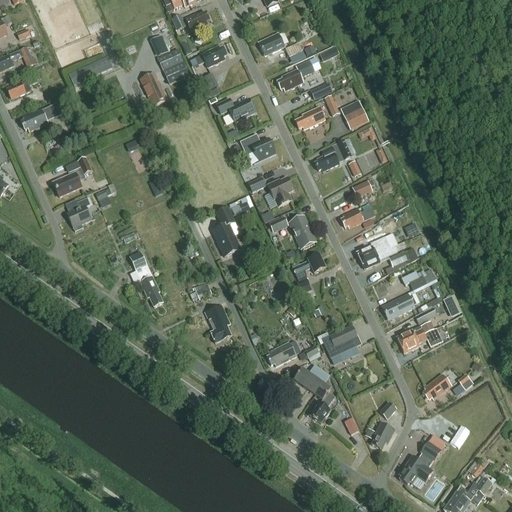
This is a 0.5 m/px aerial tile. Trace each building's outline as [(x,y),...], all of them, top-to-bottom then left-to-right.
[(185,9),(201,2),(199,0),(182,0),(172,5),(172,6),(174,10),(183,6),(185,9)] [(263,0),(268,9),(279,4),(276,0),(263,0)] [(311,3),(306,6),(310,13),(315,11),(311,3)] [(172,6),(166,9),(168,14),(174,11),(174,10),(172,6)] [(207,24),(210,23),(206,14),(199,17),(198,15),(184,22),(182,17),(172,22),(176,32),(188,26),(191,34),(208,26),(207,24)] [(5,28),(10,26),(7,19),(2,21),(2,23),(0,23),(0,40),(8,36),(5,28)] [(28,32),(17,37),(20,43),(30,38),(28,32)] [(265,58),(285,49),(279,35),(261,43),(263,46),(260,48),(265,58)] [(193,54),(185,38),(179,41),(187,57),(193,54)] [(156,57),(150,45),(133,53),(139,66),(156,57)] [(298,45),(286,51),(293,66),(305,60),(298,45)] [(223,49),(220,51),(219,48),(202,56),(202,57),(196,60),(200,67),(206,64),(208,69),(225,62),(224,59),(227,58),(223,49)] [(311,49),(305,52),(307,58),(316,54),(313,48),(311,49)] [(20,52),(27,69),(37,65),(34,59),(31,60),(27,49),(20,52)] [(335,49),(320,56),(323,64),(339,57),(335,49)] [(178,52),(159,59),(162,69),(169,86),(174,84),(186,79),(188,78),(178,52)] [(12,63),(21,59),(18,53),(0,61),(0,74),(14,68),(12,63)] [(107,60),(69,78),(72,86),(111,68),(107,60)] [(304,85),(302,80),(315,74),(315,73),(320,70),(316,60),(296,69),(298,73),(282,80),(282,81),(277,84),(280,92),(284,91),(285,94),(304,85)] [(156,107),(167,102),(154,75),(140,81),(152,105),(154,104),(156,107)] [(211,76),(201,81),(204,85),(200,87),(203,94),(206,92),(207,93),(217,88),(211,76)] [(33,86),(38,84),(36,79),(7,92),(12,102),(32,93),(28,86),(32,85),(33,86)] [(328,85),(310,93),(314,103),(332,94),(328,85)] [(331,98),(325,101),(333,119),(339,116),(337,110),(339,109),(336,102),(334,103),(331,98)] [(256,115),(249,101),(233,108),(230,101),(217,107),(221,116),(229,112),(235,125),(256,115)] [(358,103),(340,112),(350,132),(368,124),(358,103)] [(57,105),(42,112),(42,111),(23,120),(25,124),(22,125),(25,133),(28,132),(29,135),(48,126),(47,123),(62,117),(57,105)] [(305,132),(326,122),(320,108),(303,116),(304,119),(296,123),(300,131),(304,129),(305,132)] [(358,134),(359,137),(361,141),(366,139),(369,138),(374,135),(371,128),(358,134)] [(260,164),(276,156),(269,140),(258,144),(255,137),(240,144),(247,158),(255,154),(260,164)] [(349,140),(337,146),(344,162),(352,159),(352,158),(348,150),(353,148),(349,140)] [(239,148),(234,150),(236,156),(242,153),(239,148)] [(318,163),(315,165),(319,173),(322,171),(323,174),(340,166),(340,165),(332,148),(322,153),(324,158),(317,161),(318,163)] [(385,158),(379,161),(382,166),(387,164),(385,158)] [(86,160),(66,169),(69,175),(81,170),(84,177),(93,173),(90,167),(93,166),(90,159),(87,160),(86,160)] [(82,189),(75,175),(53,185),(59,199),(82,189)] [(262,180),(249,186),(253,195),(266,188),(262,180)] [(293,192),(287,180),(276,185),(275,183),(268,187),(274,201),(275,201),(279,209),(291,203),(288,195),(293,192)] [(0,199),(0,200),(9,188),(0,181),(0,199)] [(354,190),(359,200),(374,193),(369,183),(354,190)] [(109,191),(96,197),(98,203),(108,199),(107,198),(111,196),(109,191)] [(83,230),(81,227),(91,222),(85,209),(92,206),(89,199),(77,205),(80,211),(67,217),(73,230),(75,233),(83,230)] [(241,214),(250,210),(247,203),(238,206),(241,214)] [(213,233),(224,259),(241,251),(230,227),(235,224),(229,209),(216,215),(222,228),(213,233)] [(371,210),(360,215),(358,210),(343,217),(344,220),(342,221),(345,230),(348,228),(349,231),(375,219),(371,210)] [(302,251),(316,244),(304,219),(290,226),(302,251)] [(274,234),(288,227),(284,220),(270,226),(274,234)] [(414,225),(404,230),(409,240),(419,235),(414,225)] [(372,248),(357,255),(361,263),(385,252),(390,250),(385,239),(371,246),(372,248)] [(390,250),(385,252),(361,263),(365,271),(381,264),(379,261),(387,258),(397,253),(395,248),(390,250)] [(293,252),(286,255),(288,261),(296,258),(293,252)] [(403,254),(389,261),(393,268),(395,273),(408,266),(407,263),(403,254)] [(140,255),(129,260),(147,300),(149,299),(154,309),(162,305),(158,295),(159,294),(140,255)] [(315,275),(326,270),(320,256),(308,261),(309,263),(299,267),(298,265),(292,268),(296,277),(312,269),(315,275)] [(416,274),(402,281),(405,288),(410,286),(413,293),(436,283),(430,271),(425,274),(424,273),(417,276),(416,274)] [(297,285),(299,291),(309,287),(306,281),(297,285)] [(207,284),(194,290),(200,301),(212,296),(207,284)] [(389,323),(415,310),(408,296),(382,309),(389,323)] [(444,303),(448,311),(454,309),(454,308),(457,306),(453,298),(444,303)] [(215,345),(232,338),(227,328),(230,327),(221,307),(205,315),(214,333),(210,334),(215,345)] [(287,313),(293,318),(297,313),(291,308),(287,313)] [(435,310),(417,319),(420,327),(439,317),(435,310)] [(318,311),(313,313),(316,319),(321,317),(318,311)] [(432,333),(434,332),(430,324),(397,339),(401,348),(432,333)] [(331,361),(362,347),(353,328),(322,342),(331,361)] [(427,342),(431,350),(442,344),(436,331),(434,332),(432,333),(401,348),(405,356),(420,349),(419,346),(427,342)] [(256,333),(250,336),(254,347),(259,345),(256,340),(257,340),(256,333)] [(276,369),(297,358),(290,344),(269,355),(271,358),(267,360),(272,368),(275,366),(276,369)] [(310,364),(321,358),(316,348),(305,354),(310,364)] [(302,370),(294,382),(315,398),(324,386),(329,378),(315,368),(309,375),(302,370)] [(434,402),(452,388),(442,376),(424,390),(426,393),(423,395),(429,402),(432,400),(434,402)] [(466,377),(458,383),(460,387),(462,389),(465,393),(473,387),(470,383),(466,377)] [(315,410),(310,418),(320,426),(325,419),(327,419),(331,413),(327,410),(335,399),(328,395),(331,391),(324,386),(315,398),(323,403),(320,406),(318,404),(314,409),(315,410)] [(389,405),(380,415),(387,422),(396,412),(389,405)] [(351,437),(358,433),(352,420),(344,424),(351,437)] [(387,445),(395,432),(381,425),(374,438),(375,439),(371,447),(381,452),(385,444),(387,445)] [(365,438),(372,441),(375,434),(369,431),(365,438)] [(412,486),(417,480),(425,485),(433,474),(428,471),(434,464),(441,454),(428,445),(421,455),(422,456),(418,462),(412,459),(399,478),(402,479),(400,482),(407,487),(409,484),(412,486)] [(477,466),(471,475),(476,479),(483,471),(477,466)] [(478,487),(475,492),(477,494),(484,499),(493,486),(483,480),(478,487)] [(456,495),(444,511),(464,511),(473,499),(467,495),(460,490),(457,495),(456,495)]
